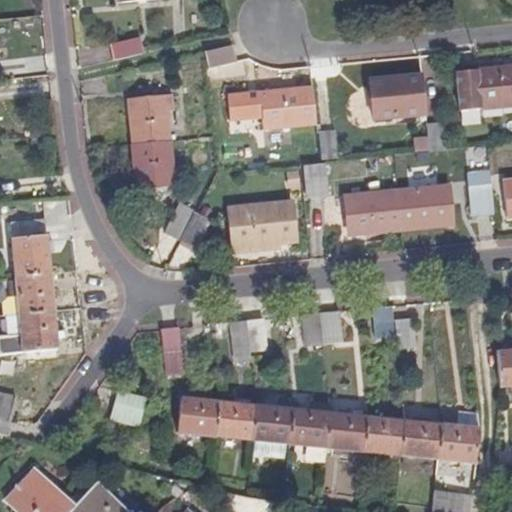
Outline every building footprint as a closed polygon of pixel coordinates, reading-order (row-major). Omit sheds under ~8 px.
[(35,10),(34,1),(22,3),(23,11),(35,10)] [(111,60),(139,54),(136,39),(108,45),(111,60)] [(230,63),(227,47),(201,53),(203,69),(230,63)] [(454,111),(511,106),(511,68),(451,74),(454,111)] [(422,115),(418,76),(366,81),(370,119),(422,115)] [(313,125),(308,86),(256,91),(260,129),(313,125)] [(166,94),(128,97),(133,144),(171,141),(167,109),(176,107),(175,93),(166,94)] [(439,126),(423,127),(425,153),(441,151),(439,126)] [(320,161),(336,159),(333,132),(316,135),(320,161)] [(173,168),(171,141),(133,144),(137,191),(175,188),(175,183),(183,183),(182,167),(173,168)] [(379,179),(391,177),(389,166),(392,166),(391,156),(383,157),(385,167),(377,168),(379,179)] [(307,198),(328,196),(325,166),(304,169),(307,198)] [(303,188),(300,168),(291,169),(293,186),(295,188),(303,188)] [(491,215),(487,175),(465,177),(469,217),(491,215)] [(506,221),(511,220),(511,182),(503,184),(506,221)] [(447,189),(395,194),(399,231),(451,226),(447,189)] [(399,231),(395,194),(342,199),(345,236),(399,231)] [(175,238),(190,210),(177,203),(163,231),(175,238)] [(232,246),(292,241),(288,203),(229,209),(232,246)] [(207,221),(192,213),(178,240),(193,248),(207,221)] [(12,274),(47,271),(42,219),(8,223),(12,274)] [(50,308),(47,271),(12,274),(15,312),(50,308)] [(390,321),(389,307),(369,309),(372,340),(392,338),(390,321)] [(0,352),(54,347),(50,308),(15,312),(17,332),(0,333),(0,352)] [(330,313),(315,313),(317,344),(337,341),(335,312),(330,313)] [(317,344),(315,313),(300,315),(294,315),(297,345),(317,344)] [(258,319),(240,320),(243,351),(261,349),(258,319)] [(409,319),(390,321),(392,338),(393,350),(412,348),(409,319)] [(230,361),(244,360),(243,351),(240,320),(226,322),(230,361)] [(156,329),(154,329),(159,374),(178,372),(173,327),(156,329)] [(496,389),(511,387),(511,349),(493,351),(496,389)] [(0,412),(9,415),(14,390),(0,386),(0,412)] [(109,399),(135,406),(138,407),(141,395),(112,388),(109,399)] [(168,430),(206,435),(210,401),(171,397),(168,430)] [(131,424),(135,406),(109,399),(107,399),(103,417),(131,424)] [(210,401),(206,435),(245,439),(248,405),(210,401)] [(245,439),(282,443),(286,409),(248,405),(245,439)] [(282,443),(320,448),(323,413),(286,409),(282,443)] [(0,429),(6,431),(10,415),(9,415),(0,412),(0,429)] [(320,448),(357,452),(361,418),(323,413),(320,448)] [(433,461),(471,465),(476,431),(474,414),(457,413),(455,427),(437,426),(433,461)] [(357,452),(396,456),(400,421),(361,418),(357,452)] [(396,456),(433,461),(437,426),(400,421),(396,456)] [(27,511),(64,511),(70,506),(76,500),(36,462),(8,493),(27,511)] [(76,500),(70,506),(75,511),(135,511),(98,477),(76,500)] [(443,511),(456,511),(456,509),(459,489),(430,485),(427,509),(443,511)] [(466,511),(468,491),(459,489),(456,511),(466,511)] [(236,511),(249,511),(250,498),(237,498),(236,511)] [(201,511),(192,502),(182,511),(201,511)]
